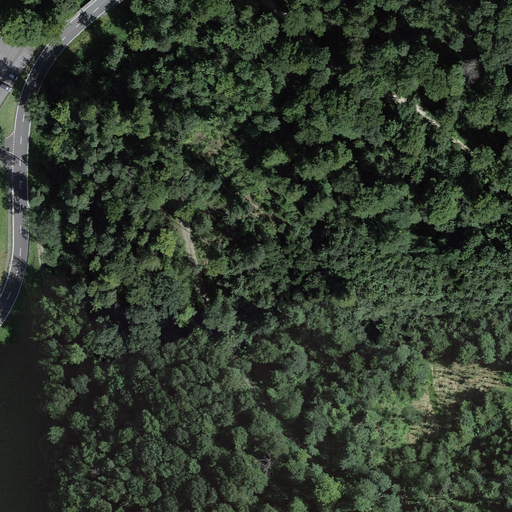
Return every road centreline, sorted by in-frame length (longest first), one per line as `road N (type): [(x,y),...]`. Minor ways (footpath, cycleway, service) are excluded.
road 1 (track): [(511,422),(431,484),(329,499),(269,479),(191,450),(43,251)]
road 2 (track): [(430,511),(397,489),(334,466),(286,425),(239,363),(198,294),(172,166)]
road 3 (tertiary): [(106,0),(57,40),(32,89),(18,261),(0,310)]
road 4 (track): [(511,168),(463,146),(404,100),(357,82),(267,0)]
